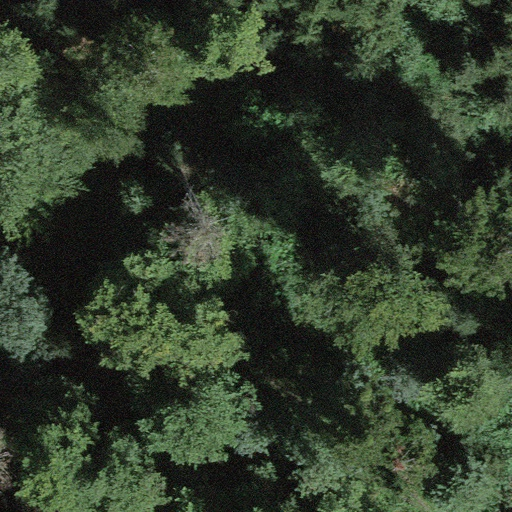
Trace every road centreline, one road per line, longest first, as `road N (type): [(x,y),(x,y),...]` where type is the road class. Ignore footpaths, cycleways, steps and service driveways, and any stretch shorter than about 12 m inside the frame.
road 1 (track): [(0,196),(235,380),(428,511)]
road 2 (track): [(0,73),(511,150)]
